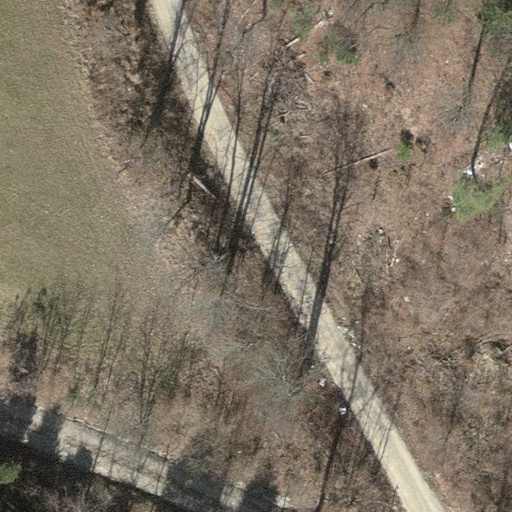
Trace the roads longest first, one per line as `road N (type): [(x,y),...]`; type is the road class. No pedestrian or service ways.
road 1 (track): [(198,0),(427,511)]
road 2 (track): [(0,414),(248,511)]
